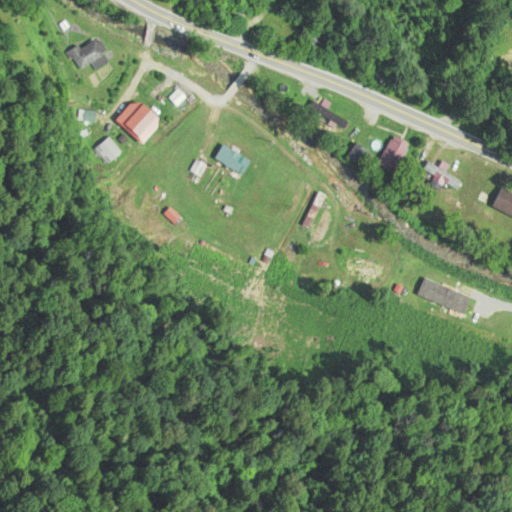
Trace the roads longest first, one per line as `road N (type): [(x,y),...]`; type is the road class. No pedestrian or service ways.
road 1 (primary): [(511,159),(128,0)]
road 2 (residential): [(145,59),(262,130),(318,189),(344,274)]
road 3 (residential): [(152,12),(145,59),(18,106),(0,88)]
